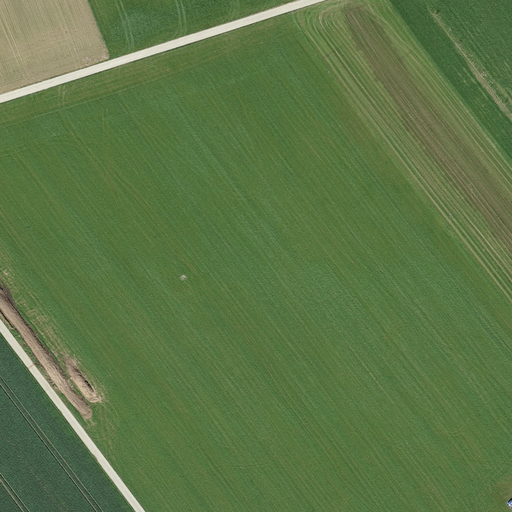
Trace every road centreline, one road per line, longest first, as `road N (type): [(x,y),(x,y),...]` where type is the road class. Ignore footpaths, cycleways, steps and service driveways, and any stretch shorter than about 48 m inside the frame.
road 1 (track): [(0,100),(317,0)]
road 2 (track): [(137,511),(0,328)]
